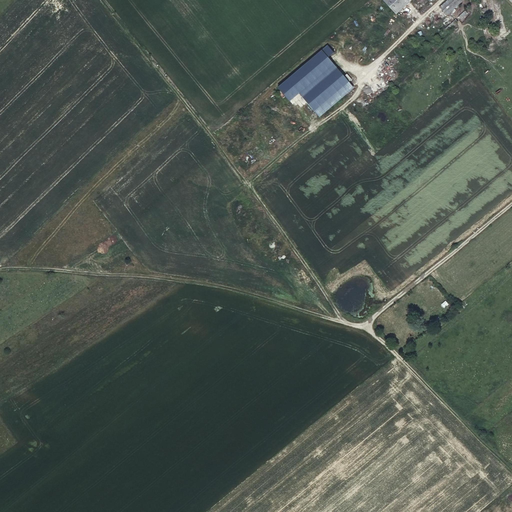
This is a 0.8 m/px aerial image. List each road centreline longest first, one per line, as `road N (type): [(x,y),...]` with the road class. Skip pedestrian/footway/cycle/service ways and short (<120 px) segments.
road 1 (track): [(102,0),(249,185),(336,314),(352,324),(363,325),(511,203)]
road 2 (track): [(352,324),(182,281),(0,268)]
